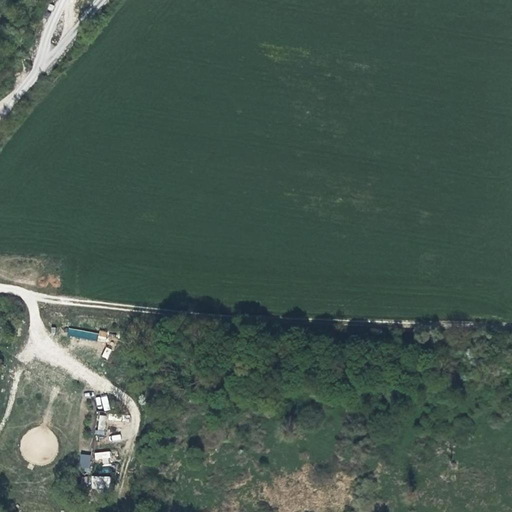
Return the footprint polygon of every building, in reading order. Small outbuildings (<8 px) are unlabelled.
[(97,339),(98,332),(68,329),(67,337),(97,339)] [(105,342),(107,331),(99,330),(97,340),(105,342)] [(105,346),(101,357),(107,359),(112,349),(105,346)] [(98,411),(110,408),(107,395),(95,398),(98,411)] [(104,435),(107,416),(99,415),(96,434),(104,435)] [(96,465),(110,463),(109,451),(94,453),(96,465)] [(90,467),(90,454),(80,454),(79,467),(90,467)] [(110,489),(110,476),(92,476),(91,488),(110,489)]
